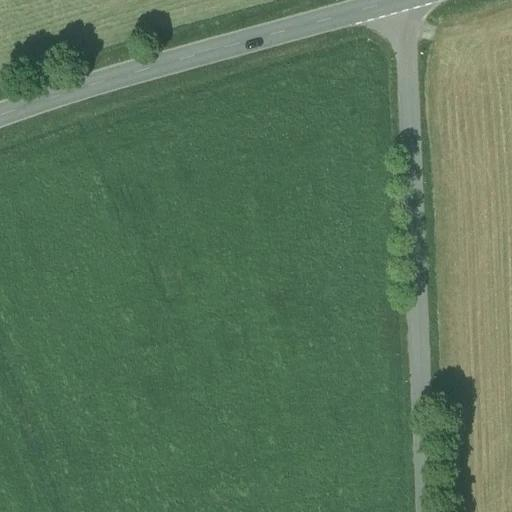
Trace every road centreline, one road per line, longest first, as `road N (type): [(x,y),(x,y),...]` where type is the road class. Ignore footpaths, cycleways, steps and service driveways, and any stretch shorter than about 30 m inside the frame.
road 1 (tertiary): [(425,511),(403,0)]
road 2 (tertiary): [(0,119),(403,0)]
